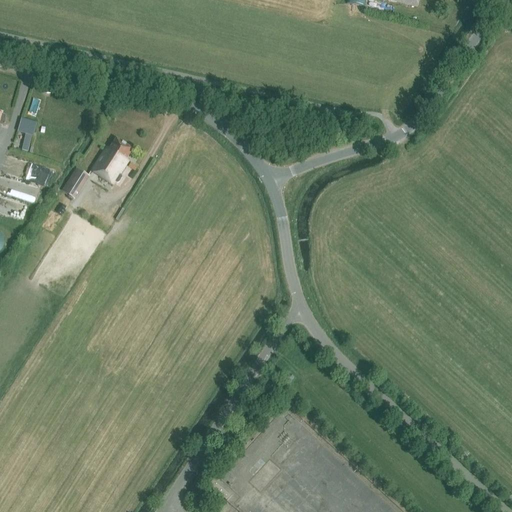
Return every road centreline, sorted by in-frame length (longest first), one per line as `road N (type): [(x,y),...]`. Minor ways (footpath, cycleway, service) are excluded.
road 1 (unclassified): [(267,177),(408,129),(499,0)]
road 2 (tertiary): [(267,177),(203,114),(0,61)]
road 3 (tertiary): [(504,511),(339,359),(300,304)]
road 4 (unclassified): [(156,511),(300,304)]
road 5 (tertiary): [(300,304),(267,177)]
